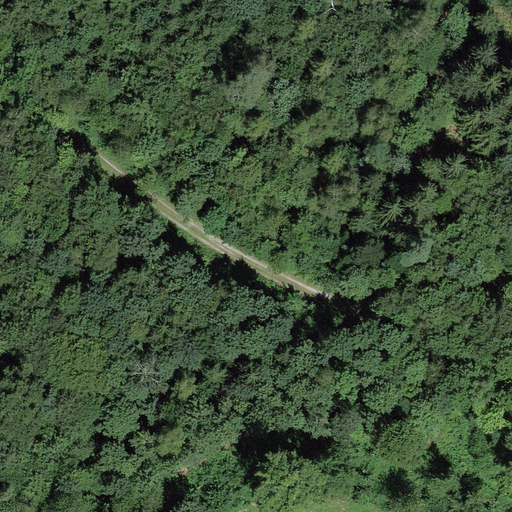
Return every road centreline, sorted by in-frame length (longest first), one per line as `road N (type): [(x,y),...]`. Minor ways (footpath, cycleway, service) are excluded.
road 1 (track): [(511,381),(332,304),(197,228),(0,81)]
road 2 (track): [(511,277),(332,304)]
